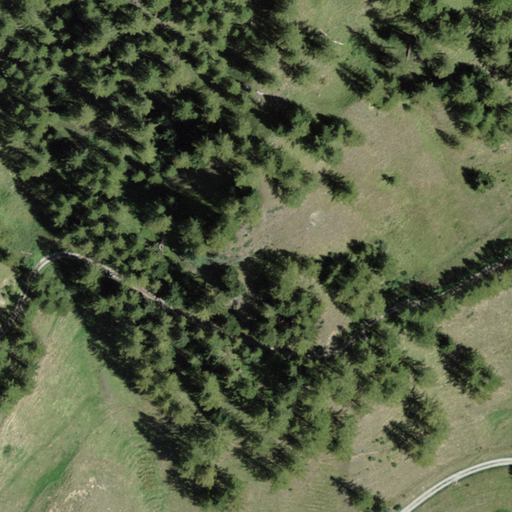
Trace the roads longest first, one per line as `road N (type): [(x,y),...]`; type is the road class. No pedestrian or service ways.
road 1 (track): [(0,335),(34,269),(61,254),(105,267),(227,333),(312,355),(344,346),(387,311),(453,291),(511,255)]
road 2 (track): [(511,461),(453,478),(404,511)]
